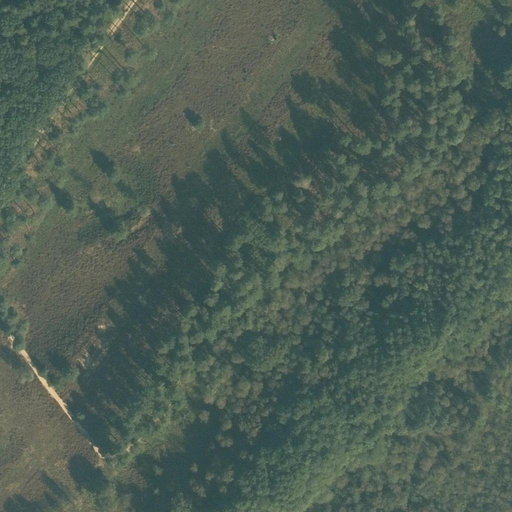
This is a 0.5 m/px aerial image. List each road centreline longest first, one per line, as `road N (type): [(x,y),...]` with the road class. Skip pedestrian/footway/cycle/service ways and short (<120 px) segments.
road 1 (track): [(0,311),(107,457),(169,402),(197,338),(320,230),(511,92)]
road 2 (track): [(0,188),(133,0)]
